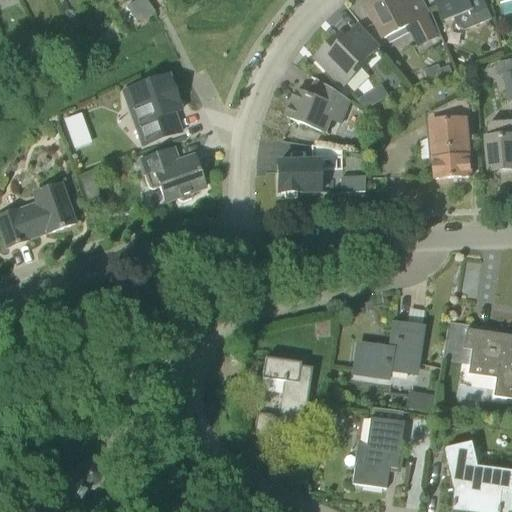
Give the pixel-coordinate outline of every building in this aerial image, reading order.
[(138,0),(127,8),(138,25),(155,14),(146,0),(138,0)] [(415,37),(434,27),(419,0),(385,0),(370,8),(385,39),(410,26),(415,37)] [(436,0),(446,23),(456,19),(460,28),(466,30),(492,20),(483,0),(436,0)] [(317,59),(344,88),(370,63),(367,61),(380,48),(360,29),(348,41),(342,35),(317,59)] [(182,112),(169,77),(132,90),(133,92),(128,94),(126,99),(129,106),(133,109),(138,107),(144,124),(136,127),(143,148),(181,134),(174,114),(182,112)] [(297,92),(287,119),(320,132),(325,120),(342,126),(351,103),(323,85),(317,100),(297,92)] [(459,102),(433,115),(436,149),(434,149),(437,181),(472,178),(467,123),(464,123),(462,102),(459,102)] [(511,123),(489,126),(490,139),(492,172),(511,170),(511,123)] [(342,153),(311,148),(312,164),(277,165),(279,195),(320,194),(320,171),(343,170),(342,153)] [(166,204),(206,190),(194,158),(179,163),(174,150),(139,162),(149,190),(153,191),(160,189),(166,204)] [(86,201),(99,199),(96,176),(83,178),(86,201)] [(341,180),(341,195),(365,194),(365,179),(341,180)] [(47,235),(76,225),(62,186),(33,196),(37,206),(19,212),(0,218),(0,233),(6,250),(29,242),(28,240),(46,233),(47,235)] [(424,327),(425,310),(410,308),(408,326),(424,327)] [(392,374),(416,377),(423,330),(395,326),(391,351),(359,347),(355,377),(390,382),(392,374)] [(494,397),(511,399),(511,338),(475,333),(470,365),(498,369),(494,397)] [(304,427),(312,370),(265,364),(263,379),(255,378),(252,379),(250,382),(249,384),(249,387),(250,389),(252,392),(255,393),(263,394),(265,381),(285,383),(280,418),(258,415),(255,434),(278,438),(280,424),(304,427)] [(406,405),(427,411),(432,393),(411,388),(406,405)] [(363,471),(361,487),(387,491),(392,460),(399,461),(404,425),(371,420),(367,447),(374,448),(370,472),(363,471)] [(453,501),(452,507),(499,511),(500,509),(510,510),(511,489),(511,473),(477,470),(471,445),(445,451),(454,491),(453,501)] [(87,463),(81,467),(78,474),(78,481),(80,487),(86,492),(96,492),(101,488),(106,482),(106,474),(101,467),(95,463),(87,463)]
